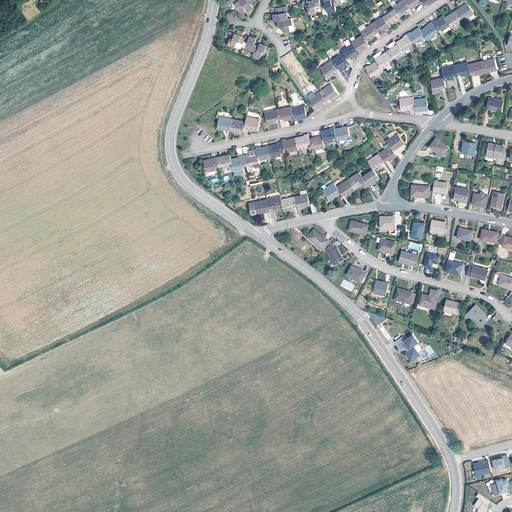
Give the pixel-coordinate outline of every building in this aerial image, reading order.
[(248,12),(253,7),(251,4),(247,0),(238,0),(234,4),(241,13),(245,9),(248,12)] [(315,6),(321,5),(320,2),(320,0),(311,0),(308,1),(309,7),(307,8),(308,14),(317,12),(315,6)] [(321,5),(322,8),(327,7),(329,13),(336,11),(335,6),(335,5),(332,5),(331,0),(327,0),(320,2),(321,5)] [(401,0),(392,6),(393,8),(400,17),(400,18),(408,12),(406,10),(409,8),(403,0),(401,0)] [(455,9),(461,18),(465,16),(466,19),(474,13),(467,2),(455,9)] [(272,15),(274,22),(277,21),(289,19),(287,12),(284,12),(282,6),(275,8),(276,14),(272,15)] [(383,16),(389,26),(390,27),(398,21),(397,19),(400,17),(393,8),(382,15),(383,16)] [(445,16),(451,26),(453,28),(461,23),(459,20),(461,18),(455,9),(445,16)] [(432,21),(438,31),(441,29),(443,31),(451,26),(445,16),(444,14),(435,20),(435,19),(432,21)] [(389,26),(383,16),(372,24),(378,32),(380,30),(381,31),(389,26)] [(293,25),(292,18),(289,19),(277,21),(278,28),(282,27),(283,33),(291,31),(290,25),(293,25)] [(421,29),(426,38),(428,41),(436,35),(435,33),(438,31),(432,21),(428,23),(428,24),(421,29)] [(378,32),(372,24),(361,31),(363,34),(368,41),(375,36),(375,34),(378,32)] [(407,33),(414,43),(416,41),(418,43),(426,38),(421,29),(419,26),(411,32),(410,31),(407,33)] [(238,42),(242,44),(245,37),(234,33),(232,39),(230,39),(228,45),(235,48),(238,42)] [(404,37),(397,41),(398,44),(404,53),(412,47),(410,45),(414,43),(407,33),(403,35),(404,37)] [(368,41),(363,34),(351,42),(352,44),(358,52),(366,46),(366,45),(369,43),(368,41)] [(255,48),(256,46),(254,45),(256,39),(246,35),(245,37),(242,44),(241,47),(254,52),(255,48)] [(254,52),(253,55),(260,58),(263,52),(268,54),(270,48),(259,44),(257,49),(255,48),(254,52)] [(358,52),(352,44),(342,51),(343,53),(347,59),(350,58),(351,58),(359,53),(358,52)] [(387,51),(392,60),(396,58),(397,60),(405,55),(404,53),(398,44),(387,51)] [(377,60),(383,70),(391,64),(389,62),(392,60),(387,51),(375,58),(377,60)] [(347,59),(343,53),(332,61),(337,68),(340,67),(341,68),(349,62),(347,59)] [(481,62),(484,73),(497,70),(494,58),(490,58),(490,60),(481,62)] [(365,67),(371,77),(375,75),(376,77),(384,71),(383,70),(377,60),(369,65),(368,64),(365,67)] [(337,68),(332,61),(321,69),(327,78),(335,72),(334,71),(337,68)] [(469,65),(468,62),(455,66),(457,75),(461,74),(461,77),(471,74),(469,65)] [(484,73),(481,62),(469,65),(471,74),(474,73),(475,75),(484,73)] [(457,75),(455,66),(442,69),(444,77),(445,80),(454,78),(454,76),(457,75)] [(442,88),(446,87),(445,80),(444,77),(431,80),(434,92),(443,90),(442,88)] [(331,100),(339,95),(331,83),(319,91),(326,100),(329,98),(331,100)] [(308,99),(316,110),(325,104),(323,102),(326,100),(319,91),(308,99)] [(401,112),(415,110),(413,98),(413,96),(399,98),(401,112)] [(413,98),(415,110),(415,112),(429,111),(427,97),(413,98)] [(490,98),(488,108),(502,111),(504,100),(490,98)] [(294,121),(302,119),(307,118),(306,112),(304,104),(291,107),(294,119),(294,121)] [(284,121),(294,119),(291,107),(291,105),(278,108),(280,119),(284,118),(284,121)] [(280,119),(278,108),(265,111),(268,124),(277,122),(277,120),(280,119)] [(217,129),(230,132),(233,118),(220,116),(217,129)] [(246,120),(245,129),(258,131),(261,118),(247,116),(246,120)] [(233,118),(230,132),(240,133),(240,131),(244,132),(245,129),(246,120),(233,118)] [(350,135),(348,125),(335,128),(337,137),(338,141),(347,139),(346,136),(350,135)] [(330,128),(321,130),(322,135),(324,143),(333,141),(333,138),(337,137),(335,128),(334,126),(330,127),(330,128)] [(309,138),(308,133),(304,134),(304,135),(295,137),(298,150),(307,148),(306,145),(311,144),(309,138)] [(390,146),(394,150),(405,143),(398,133),(387,140),(390,146)] [(316,149),(325,148),(324,143),(322,135),(312,137),(309,138),(311,144),(311,148),(315,147),(316,149)] [(298,150),(295,137),(285,139),(285,138),(282,138),(282,140),(284,150),(288,149),(288,152),(298,150)] [(431,146),(443,156),(449,147),(436,137),(431,146)] [(278,143),(269,144),(272,158),(282,156),(281,153),(285,152),(284,150),(282,140),(278,141),(278,143)] [(470,155),(474,156),(476,143),(464,141),(462,152),(470,153),(470,155)] [(260,145),(256,146),(257,152),(259,159),(262,158),(263,160),(272,158),(269,144),(260,147),(260,145)] [(495,155),(502,157),(504,146),(497,144),(496,145),(489,144),(487,156),(494,157),(495,155)] [(389,161),(398,156),(394,150),(390,146),(379,153),(385,162),(388,160),(389,161)] [(248,153),(243,154),(246,166),(250,165),(251,168),(260,166),(259,159),(257,152),(248,154),(248,153)] [(233,167),(231,158),(230,153),(216,156),(219,167),(223,166),(223,169),(233,167)] [(385,162),(379,153),(368,161),(373,168),(375,171),(384,166),(383,164),(385,162)] [(240,156),(231,158),(233,167),(234,172),(243,170),(242,167),(246,166),(243,154),(240,155),(240,156)] [(215,168),(219,167),(216,156),(203,159),(206,173),(216,170),(215,168)] [(369,186),(380,179),(375,171),(373,168),(365,173),(365,172),(361,175),(365,180),(369,186)] [(359,171),(348,179),(355,189),(363,184),(362,182),(365,180),(361,175),(359,171)] [(347,195),(355,189),(348,179),(337,186),(341,193),(342,195),(346,193),(347,195)] [(435,181),(433,191),(446,193),(448,183),(435,181)] [(330,200),(341,193),(337,186),(333,182),(330,184),(331,185),(323,190),(330,200)] [(412,195),(430,197),(430,186),(413,185),(412,195)] [(455,199),(467,202),(469,189),(458,187),(455,199)] [(494,192),(491,205),(502,208),(505,194),(494,192)] [(308,193),(294,196),(297,206),(301,206),(301,207),(310,205),(308,193)] [(475,193),(472,204),(486,207),(488,196),(475,193)] [(273,210),(283,208),(281,199),(281,196),(269,198),(269,197),(267,198),(270,209),(273,208),(273,210)] [(294,196),(281,199),(283,208),(284,211),(294,209),(294,207),(297,206),(294,196)] [(252,216),(270,211),(270,209),(267,198),(263,199),(263,200),(249,203),(252,216)] [(380,228),(395,228),(396,216),(380,216),(380,228)] [(445,233),(447,222),(433,219),(431,231),(445,233)] [(349,230),(366,235),(369,224),(352,220),(349,230)] [(412,237),(423,239),(425,223),(415,222),(412,237)] [(460,227),(458,237),(471,240),(473,230),(460,227)] [(325,250),(331,243),(314,229),(307,237),(324,251),(325,250)] [(484,229),(482,239),(497,242),(500,232),(484,229)] [(511,237),(506,236),(503,246),(511,248),(511,237)] [(379,249),(394,254),(396,242),(381,238),(379,249)] [(332,260),(334,264),(343,259),(336,247),(335,248),(331,243),(325,250),(327,253),(332,260)] [(399,261),(414,265),(417,255),(403,251),(399,261)] [(438,263),(440,256),(427,253),(424,265),(432,267),(433,262),(438,263)] [(445,271),(460,275),(463,263),(448,259),(445,271)] [(352,265),(347,274),(361,282),(366,273),(352,265)] [(470,265),(468,274),(470,275),(470,276),(486,280),(489,270),(470,265)] [(498,285),(511,289),(511,277),(502,274),(498,285)] [(377,280),(374,292),(385,295),(388,283),(377,280)] [(398,287),(395,299),(410,303),(413,291),(398,287)] [(419,304),(434,308),(439,291),(431,289),(429,295),(422,294),(419,304)] [(447,299),(444,310),(457,313),(460,303),(447,299)] [(466,314),(481,328),(487,321),(484,317),(486,315),(475,305),(466,314)] [(414,354),(413,351),(415,349),(411,344),(409,345),(408,344),(415,339),(410,331),(401,337),(402,338),(395,343),(398,346),(401,344),(404,349),(403,350),(404,352),(402,352),(405,356),(407,355),(408,358),(414,354)] [(506,457),(501,459),(501,460),(498,461),(492,463),(494,473),(509,469),(506,457)] [(480,465),(472,467),(475,479),(490,475),(487,463),(483,464),(483,465),(480,466),(480,465)] [(503,494),(504,495),(507,495),(507,496),(511,494),(511,483),(507,485),(506,483),(501,484),(501,482),(496,484),(496,486),(490,488),(493,498),(500,497),(499,495),(503,494)] [(490,504),(477,496),(475,499),(477,501),(472,509),(477,511),(486,511),(487,510),(487,509),(490,504)]
